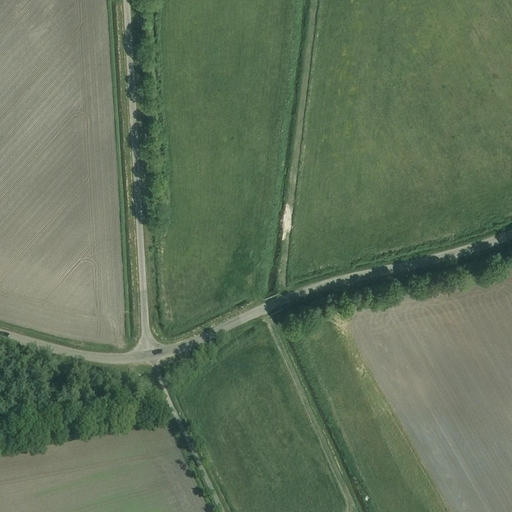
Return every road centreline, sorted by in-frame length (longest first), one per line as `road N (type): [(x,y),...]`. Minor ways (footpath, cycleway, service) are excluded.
road 1 (unclassified): [(511,234),(319,287),(149,356)]
road 2 (unclassified): [(149,356),(126,0)]
road 3 (track): [(0,445),(171,408)]
road 4 (unclassified): [(0,335),(100,358),(149,356)]
